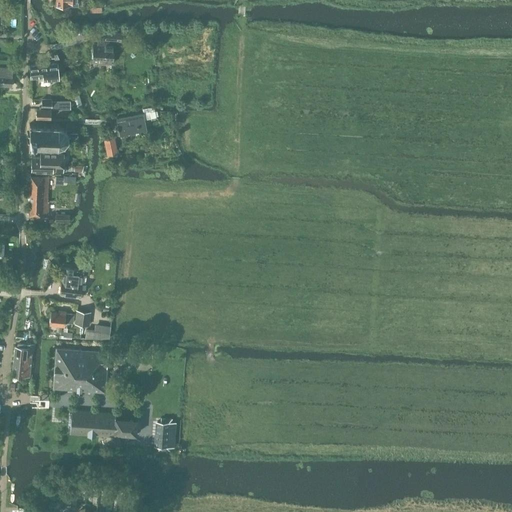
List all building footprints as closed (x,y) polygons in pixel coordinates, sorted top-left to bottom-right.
[(121,41),(121,33),(105,32),(105,39),(105,44),(93,43),(92,61),(112,63),(114,40),(121,41)] [(57,70),(57,63),(50,64),(29,66),(31,78),(50,76),(51,80),(59,80),(58,70),(57,70)] [(0,85),(12,86),(12,68),(0,66),(0,85)] [(41,99),(41,109),(51,109),(67,109),(67,101),(51,101),(51,99),(41,99)] [(36,109),(36,118),(51,119),(51,109),(41,109),(36,109)] [(138,132),(147,130),(143,113),(116,118),(120,136),(120,134),(138,130),(138,132)] [(37,125),(31,125),(31,124),(29,124),(29,132),(27,132),(27,134),(29,134),(29,139),(26,139),(26,141),(28,141),(28,150),(30,150),(30,147),(36,148),(36,149),(37,149),(37,148),(43,148),(43,150),(44,150),(44,148),(50,148),(50,150),(51,150),(51,148),(57,148),(57,150),(58,150),(58,148),(63,147),(64,148),(65,147),(64,146),(68,142),(69,142),(70,141),(68,140),(68,139),(76,139),(76,133),(68,132),(65,129),(66,128),(65,127),(64,128),(59,126),(59,125),(58,125),(58,126),(52,126),(52,124),(51,124),(50,126),(45,125),(45,124),(44,124),(44,125),(38,125),(38,124),(37,124),(37,125)] [(115,138),(105,139),(108,156),(118,154),(115,138)] [(40,152),(40,160),(39,171),(63,172),(64,153),(40,152)] [(39,171),(40,160),(31,159),(31,170),(39,171)] [(31,175),(30,196),(48,196),(48,176),(31,175)] [(48,196),(30,196),(29,216),(48,217),(48,202),(47,202),(48,196)] [(70,215),(55,215),(55,223),(69,223),(70,215)] [(62,273),(60,293),(80,296),(82,283),(81,283),(82,274),(83,274),(89,275),(90,264),(77,262),(77,268),(62,267),(61,273),(62,273)] [(66,313),(66,311),(59,310),(58,312),(51,312),(49,324),(64,326),(65,322),(75,323),(89,325),(90,312),(76,310),(76,314),(66,313)] [(111,326),(96,324),(95,329),(87,328),(85,338),(109,338),(111,326)] [(60,336),(59,339),(71,340),(72,337),(72,332),(67,332),(67,328),(64,328),(64,331),(64,336),(60,336)] [(13,361),(31,363),(33,345),(26,344),(26,347),(14,346),(13,361)] [(105,391),(108,352),(56,348),(53,388),(105,391)] [(29,377),(31,363),(13,361),(12,376),(29,377)] [(136,434),(137,419),(115,417),(115,413),(72,410),(70,433),(113,436),(113,433),(136,434)] [(173,419),(162,418),(162,422),(159,421),(157,446),(160,446),(160,449),(171,450),(173,419)]
